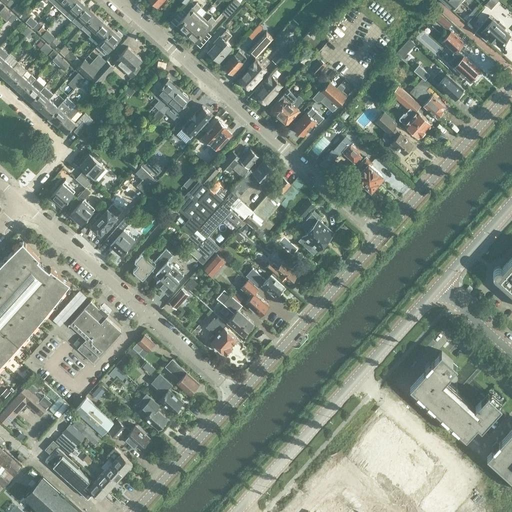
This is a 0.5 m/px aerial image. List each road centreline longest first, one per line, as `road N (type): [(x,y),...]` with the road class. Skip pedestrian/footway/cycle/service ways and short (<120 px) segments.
road 1 (residential): [(382,235),(117,0)]
road 2 (tertiary): [(240,511),(438,284)]
road 3 (residential): [(238,396),(22,202)]
road 4 (tertiary): [(238,396),(382,235)]
road 5 (tertiary): [(382,235),(511,91)]
road 6 (residential): [(22,202),(70,150),(0,87)]
road 7 (tertiary): [(134,511),(238,396)]
